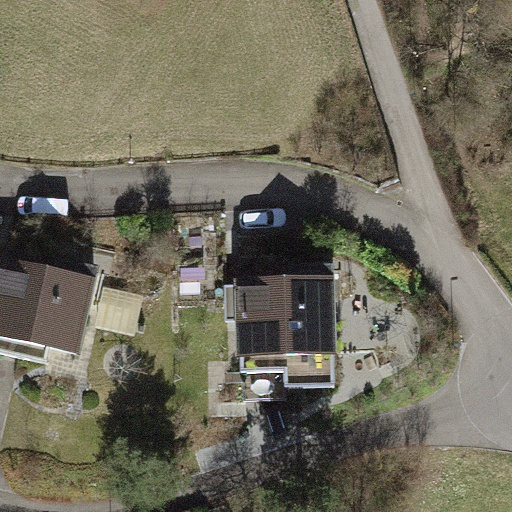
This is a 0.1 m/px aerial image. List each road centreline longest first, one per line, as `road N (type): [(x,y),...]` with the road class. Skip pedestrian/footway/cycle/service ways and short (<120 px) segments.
road 1 (residential): [(511,356),(441,249),(354,206),(279,188),(0,181)]
road 2 (residential): [(511,389),(354,447),(157,505),(102,511)]
